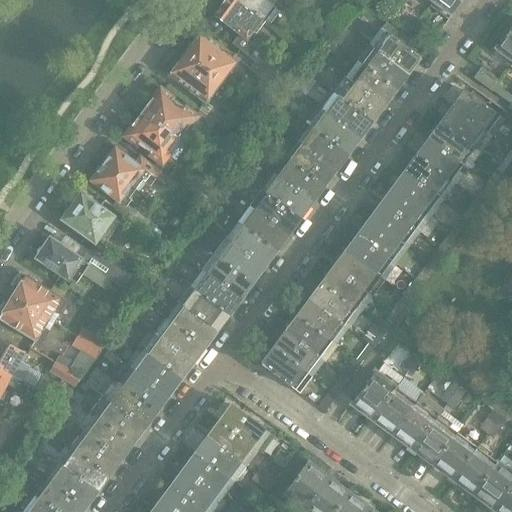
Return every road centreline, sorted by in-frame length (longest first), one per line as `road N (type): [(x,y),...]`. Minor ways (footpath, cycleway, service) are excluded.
road 1 (residential): [(492,0),(225,362)]
road 2 (residential): [(0,258),(64,153),(181,0)]
road 3 (residential): [(421,511),(225,362)]
road 4 (residential): [(225,362),(109,511)]
